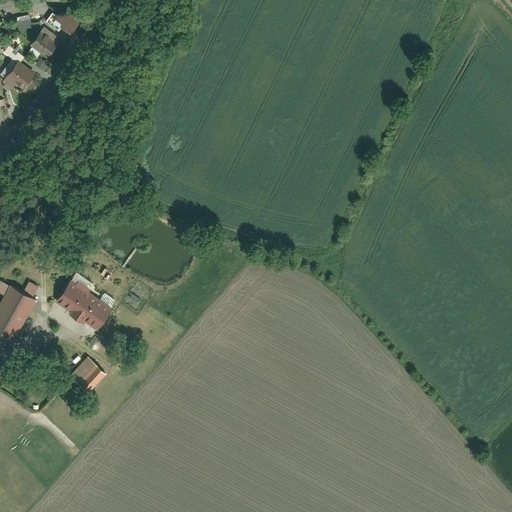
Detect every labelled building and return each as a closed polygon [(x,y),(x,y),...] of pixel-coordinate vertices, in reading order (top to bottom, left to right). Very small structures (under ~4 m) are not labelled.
[(77,11),(57,15),(65,21),(62,26),(70,31),(86,10),(81,6),(77,11)] [(50,11),(20,17),(22,28),(35,26),(34,22),(41,21),(48,25),(55,16),(50,11)] [(48,25),(33,41),(51,57),(64,42),(58,37),(60,35),(48,25)] [(27,55),(12,44),(8,50),(23,61),(27,55)] [(41,74),(23,61),(13,73),(22,80),(32,87),(41,74)] [(8,80),(17,86),(22,80),(13,73),(8,80)] [(81,282),(74,277),(59,298),(103,329),(118,308),(93,291),(95,288),(83,280),(81,282)] [(40,287),(31,281),(26,290),(35,295),(40,287)] [(0,304),(0,342),(8,347),(21,324),(24,326),(40,299),(13,283),(0,304)] [(41,364),(28,357),(20,373),(33,380),(41,364)] [(107,374),(89,357),(75,372),(93,389),(107,374)]
